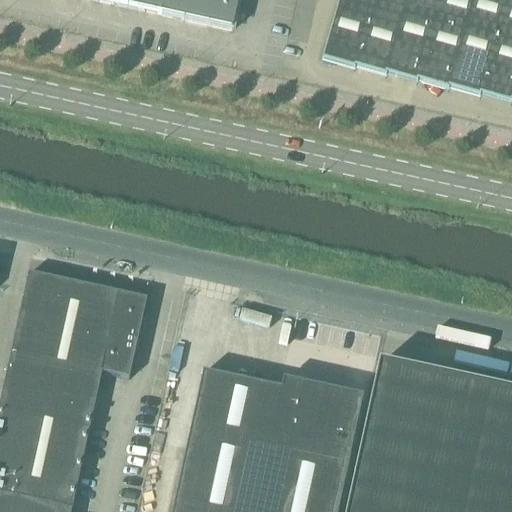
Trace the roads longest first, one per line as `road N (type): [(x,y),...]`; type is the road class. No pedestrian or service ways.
road 1 (secondary): [(511,196),(0,85)]
road 2 (unclassified): [(511,331),(0,224)]
